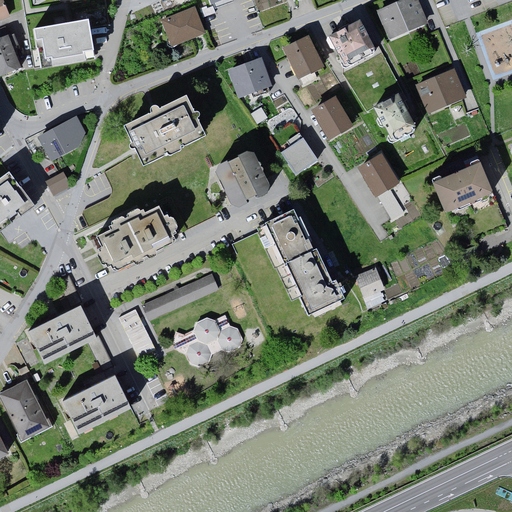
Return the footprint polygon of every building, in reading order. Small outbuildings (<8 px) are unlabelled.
[(5,0),(0,0),(0,21),(12,17),(5,0)] [(428,25),(417,0),(406,0),(379,12),(391,40),(428,25)] [(207,35),(197,9),(163,23),(174,48),(207,35)] [(64,23),(32,28),(36,49),(39,69),(96,60),(88,19),(64,23)] [(378,51),(363,20),(332,35),(347,66),(378,51)] [(12,33),(0,36),(0,76),(24,68),(12,33)] [(311,38),(284,50),(298,79),(324,66),(311,38)] [(274,86),(264,57),(229,69),(239,98),(274,86)] [(468,96),(456,69),(417,87),(430,114),(468,96)] [(188,91),(125,124),(147,166),(210,133),(188,91)] [(417,133),(397,96),(373,107),(394,145),(417,133)] [(340,97),(314,111),(330,140),(356,127),(340,97)] [(39,136),(53,161),(81,147),(87,129),(79,114),(39,136)] [(320,161),(304,137),(282,152),(298,176),(320,161)] [(256,149),(215,168),(233,205),(274,185),(256,149)] [(384,153),(360,166),(377,199),(402,186),(384,153)] [(498,194),(483,162),(436,182),(450,214),(498,194)] [(9,168),(0,174),(0,230),(36,204),(9,168)] [(73,188),(64,171),(49,179),(58,196),(73,188)] [(392,221),(405,215),(394,191),(381,197),(392,221)] [(180,239),(162,203),(97,233),(115,270),(180,239)] [(280,262),(316,246),(298,209),(263,225),(280,262)] [(316,246),(280,262),(307,319),(351,296),(339,273),(336,275),(320,244),(316,246)] [(377,265),(355,274),(369,309),(387,301),(383,289),(386,288),(377,265)] [(220,287),(213,272),(144,304),(152,319),(220,287)] [(99,340),(81,305),(29,331),(47,366),(99,340)] [(136,309),(118,318),(138,358),(156,350),(136,309)] [(242,346),(246,341),(240,326),(231,324),(226,314),(216,318),(205,316),(194,322),(196,329),(184,336),(176,330),(172,342),(186,357),(190,364),(200,367),(210,363),(214,355),(224,348),(233,352),(242,346)] [(134,409),(118,375),(63,402),(80,436),(134,409)] [(0,396),(23,441),(52,427),(29,382),(0,396)] [(0,458),(11,453),(0,430),(0,458)]
